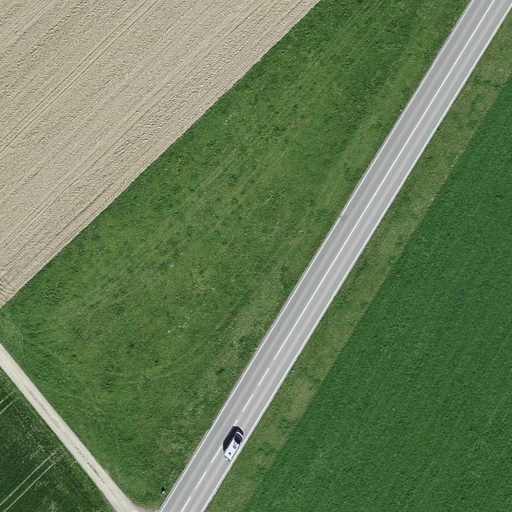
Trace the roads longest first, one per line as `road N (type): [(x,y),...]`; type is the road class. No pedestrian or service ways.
road 1 (primary): [(180,511),(494,0)]
road 2 (track): [(0,362),(115,511)]
